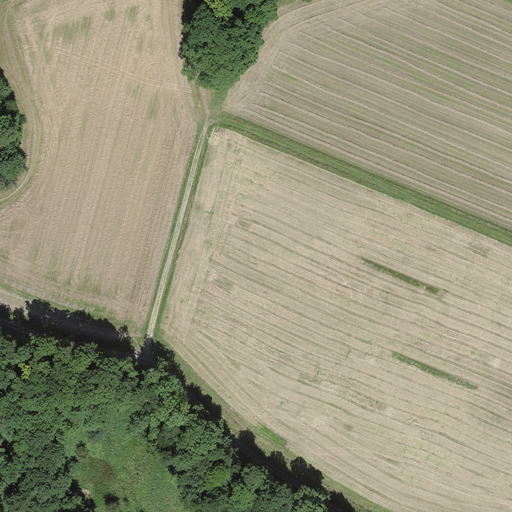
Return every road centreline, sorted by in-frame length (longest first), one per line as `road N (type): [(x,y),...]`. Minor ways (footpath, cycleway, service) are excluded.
road 1 (track): [(260,0),(210,115),(142,359)]
road 2 (track): [(210,115),(511,239)]
road 3 (track): [(142,359),(240,447),(337,511)]
road 4 (track): [(0,318),(51,340),(142,359)]
